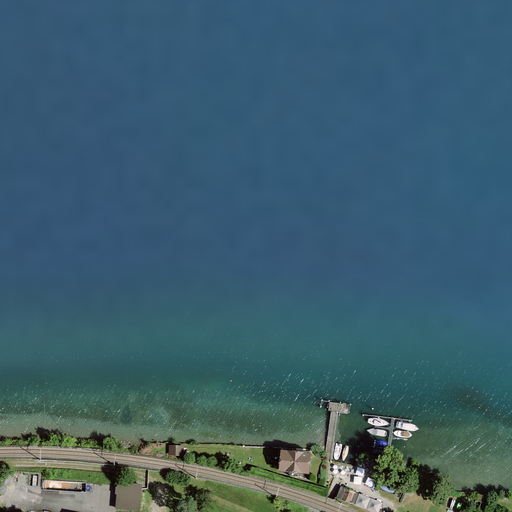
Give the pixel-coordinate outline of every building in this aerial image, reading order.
[(182,455),(182,447),(170,447),(170,454),(182,455)] [(307,472),(308,455),(283,453),(281,469),(307,472)] [(119,484),(117,509),(138,510),(140,485),(119,484)] [(354,503),(357,495),(345,490),(342,498),(354,503)] [(479,509),(481,502),(480,501),(482,496),(479,494),(477,500),(476,500),(473,507),(474,508),(472,511),(476,511),(477,509),(479,509)]
